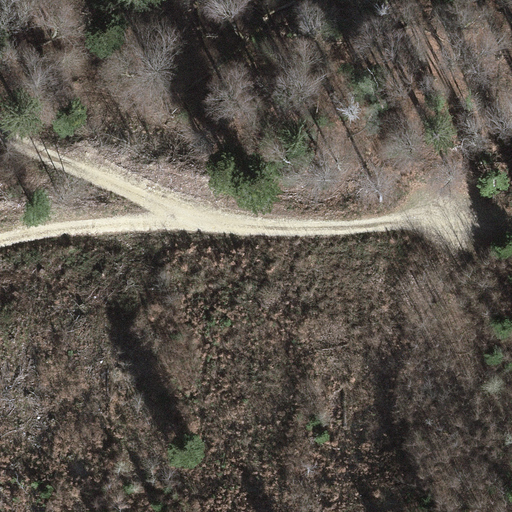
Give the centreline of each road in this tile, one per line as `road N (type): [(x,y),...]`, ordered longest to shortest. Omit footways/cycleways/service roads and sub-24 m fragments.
road 1 (track): [(0,133),(194,217),(291,227),(457,217)]
road 2 (track): [(194,217),(0,239)]
